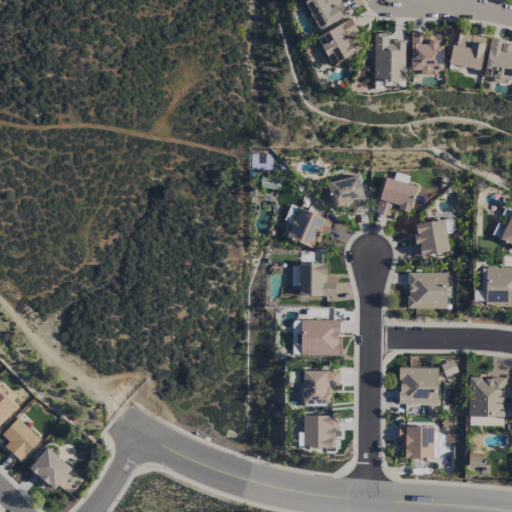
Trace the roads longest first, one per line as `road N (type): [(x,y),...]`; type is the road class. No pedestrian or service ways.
road 1 (tertiary): [(471,511),(293,498),(227,479),(144,437)]
road 2 (residential): [(370,258),(370,501)]
road 3 (residential): [(372,343),(511,348)]
